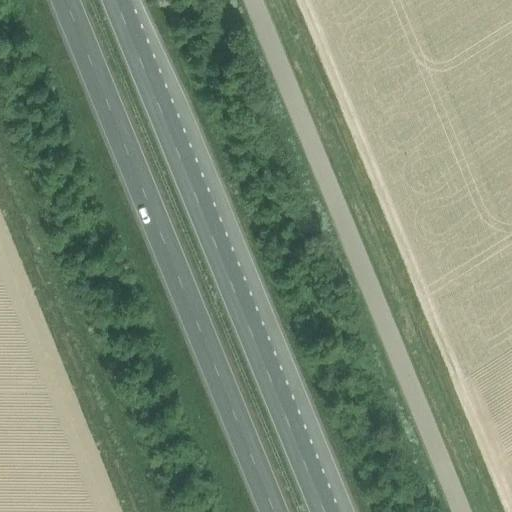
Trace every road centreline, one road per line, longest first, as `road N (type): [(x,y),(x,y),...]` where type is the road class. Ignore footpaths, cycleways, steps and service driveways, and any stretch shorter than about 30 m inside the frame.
road 1 (unclassified): [(460,511),(251,0)]
road 2 (trunk): [(65,0),(273,511)]
road 3 (trunk): [(323,511),(115,0)]
